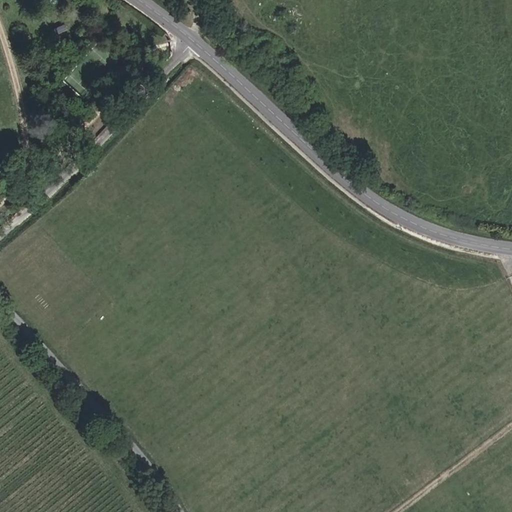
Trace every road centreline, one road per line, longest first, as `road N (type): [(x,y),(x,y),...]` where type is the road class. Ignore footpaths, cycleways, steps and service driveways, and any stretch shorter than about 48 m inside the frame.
road 1 (tertiary): [(192,40),(385,208),(448,236),(502,248)]
road 2 (residential): [(0,297),(177,511)]
road 3 (residential): [(0,231),(81,159),(192,40)]
